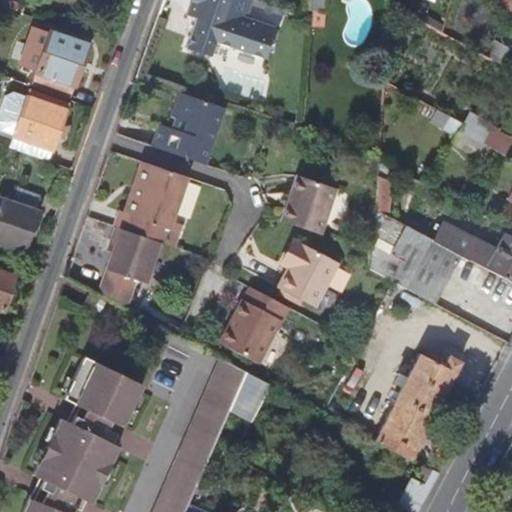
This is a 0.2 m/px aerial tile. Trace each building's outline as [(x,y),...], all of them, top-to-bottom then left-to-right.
[(274,23),(246,14),(250,0),(191,0),(190,3),(199,6),(196,16),(190,37),(214,45),(215,40),(265,55),(269,44),(272,44),(275,36),(271,34),(274,23)] [(323,38),(325,0),(308,0),(308,7),(313,8),(310,37),(323,38)] [(196,16),(199,6),(190,3),(187,13),(196,16)] [(69,97),(88,44),(49,30),(30,83),(69,97)] [(210,54),(214,45),(190,37),(187,46),(210,54)] [(500,63),(508,49),(492,40),(488,56),(491,58),(500,63)] [(61,120),(68,103),(30,87),(26,94),(12,89),(6,92),(0,107),(0,126),(13,132),(13,133),(50,148),(56,134),(65,138),(70,123),(61,120)] [(196,160),(216,103),(174,88),(166,112),(171,115),(167,126),(159,123),(151,145),(196,160)] [(460,129),(464,121),(436,106),(429,119),(455,133),(451,140),(480,156),(487,143),(484,142),(460,129)] [(484,142),(494,124),(470,111),(464,121),(460,129),(484,142)] [(504,153),(511,139),(499,132),(501,128),(494,124),(484,142),(487,143),(504,153)] [(172,222),(187,177),(143,162),(135,185),(137,187),(133,196),(131,196),(126,212),(121,210),(114,227),(160,244),(171,248),(179,225),(172,222)] [(322,231),(337,188),(298,174),(292,191),(295,192),(292,203),(288,201),(282,218),(322,231)] [(391,198),(393,181),(378,174),(375,207),(389,214),(391,198)] [(0,242),(24,250),(38,210),(36,209),(41,196),(18,188),(13,201),(0,196),(0,242)] [(436,303),(461,254),(435,240),(389,214),(375,207),(370,268),(392,280),(436,303)] [(511,282),(511,238),(507,235),(499,250),(445,222),(435,240),(461,254),(511,282)] [(145,283),(160,244),(114,227),(109,243),(114,246),(105,269),(108,270),(99,293),(100,293),(131,310),(142,282),(145,283)] [(318,307),(342,263),(299,241),(286,265),(291,267),(281,287),(318,307)] [(0,307),(2,309),(14,273),(0,268),(0,307)] [(259,361),(281,319),(284,320),(291,307),(252,286),(245,299),(244,299),(221,341),(259,361)] [(91,312),(100,293),(99,293),(91,288),(81,306),(91,312)] [(178,318),(165,312),(161,319),(174,325),(178,318)] [(412,458),(464,362),(450,355),(445,366),(421,353),(408,378),(400,374),(394,383),(403,388),(376,439),(412,458)] [(101,479),(110,462),(112,464),(122,445),(115,441),(119,434),(108,428),(112,421),(122,426),(143,384),(85,355),(64,397),(78,404),(70,421),(58,415),(52,426),(58,429),(43,460),(37,459),(31,471),(43,477),(33,496),(29,494),(21,511),(74,511),(72,510),(76,503),(85,508),(90,499),(94,501),(104,480),(101,479)] [(184,511),(229,406),(244,369),(221,357),(153,511),(184,511)] [(253,416),(269,382),(244,369),(229,406),(253,416)] [(395,511),(419,511),(428,495),(432,489),(412,477),(394,511),(395,511)]
